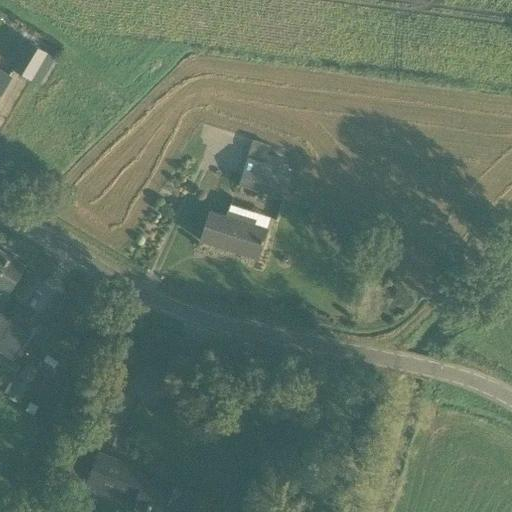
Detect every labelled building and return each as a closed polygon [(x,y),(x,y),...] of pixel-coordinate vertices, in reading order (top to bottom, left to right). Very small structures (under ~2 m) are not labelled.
[(27,43),(12,71),(30,81),(31,80),(40,85),(46,75),(49,69),(50,68),(48,67),(54,58),(46,53),(45,54),(27,43)] [(0,93),(8,78),(0,72),(0,59),(1,58),(0,57),(0,93)] [(246,159),(238,186),(240,187),(283,200),(291,173),(281,170),(285,161),(267,155),(264,165),(246,159)] [(231,206),(227,218),(210,213),(201,241),(256,259),(269,219),(231,206)] [(0,251),(0,290),(7,295),(25,267),(0,251)] [(7,319),(0,329),(0,350),(11,357),(27,330),(7,319)] [(20,399),(38,369),(26,362),(7,392),(20,399)] [(129,511),(132,511),(189,511),(195,498),(157,483),(159,478),(97,454),(86,484),(132,502),(129,511)]
